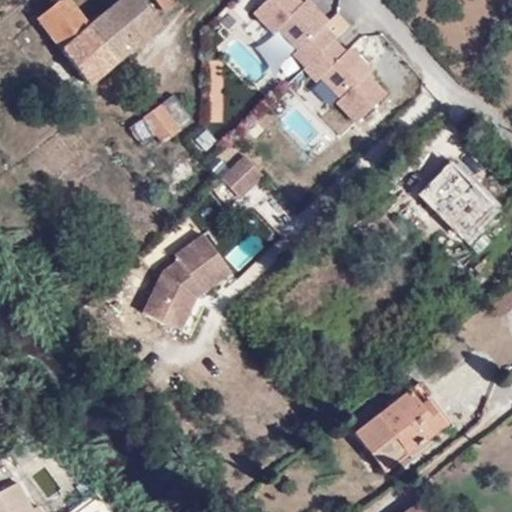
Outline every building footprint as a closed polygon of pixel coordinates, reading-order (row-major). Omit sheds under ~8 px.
[(90,84),(117,62),(89,25),(69,0),(63,0),(40,20),(90,84)] [(120,0),(109,9),(137,45),(160,26),(139,0),(120,0)] [(155,0),(166,13),(181,0),(155,0)] [(307,0),(305,0),(302,4),(295,10),(289,4),(292,0),(266,0),(255,11),(274,31),(278,27),(298,48),(294,52),(306,65),(305,67),(317,80),(321,76),(341,97),(337,101),(356,122),(385,94),(372,81),(365,88),(359,82),(366,75),(371,70),(350,48),(345,52),(333,40),(335,38),(323,26),(328,21),(307,0)] [(302,4),(298,0),(292,0),(289,4),(295,10),(302,4)] [(89,25),(117,62),(137,45),(109,9),(89,25)] [(365,88),(372,81),(366,75),(359,82),(365,88)] [(194,121),(174,95),(129,128),(142,145),(157,135),(163,144),(194,121)] [(247,153),(225,174),(246,195),(268,175),(247,153)] [(450,166),(422,194),(478,253),(504,228),(488,210),(490,208),(450,166)] [(186,329),(198,303),(201,297),(236,270),(208,233),(180,254),(184,258),(168,270),(149,311),(186,329)] [(511,288),(491,306),(500,317),(511,307),(511,288)] [(207,313),(198,303),(186,329),(198,334),(207,313)] [(455,337),(441,348),(454,366),(468,355),(455,337)] [(404,450),(433,426),(408,393),(356,434),(385,473),(408,455),(404,450)] [(438,431),(433,426),(404,450),(408,455),(438,431)] [(0,493),(0,511),(40,511),(37,506),(32,510),(18,485),(0,493)]
